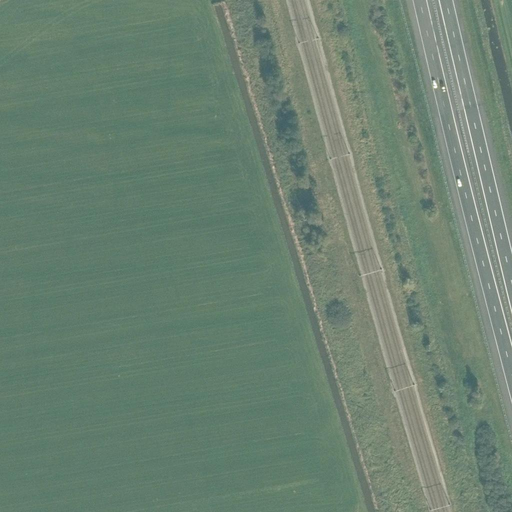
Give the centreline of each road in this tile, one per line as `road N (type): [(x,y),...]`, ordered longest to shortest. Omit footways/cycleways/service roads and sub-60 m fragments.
road 1 (motorway): [(420,0),(511,383)]
road 2 (motorway): [(511,276),(446,0)]
